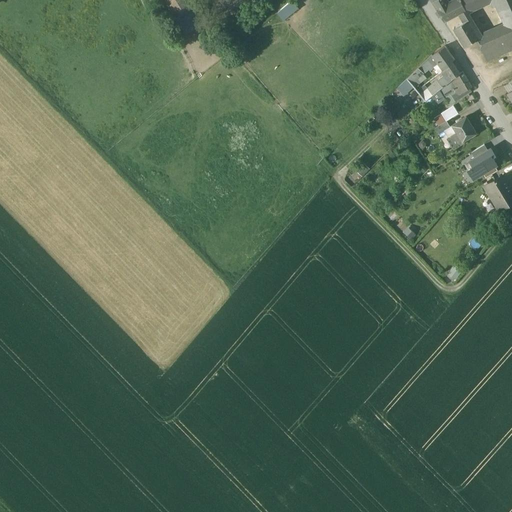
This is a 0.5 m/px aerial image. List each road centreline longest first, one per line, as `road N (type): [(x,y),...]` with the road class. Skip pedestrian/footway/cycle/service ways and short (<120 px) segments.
road 1 (track): [(511,226),(459,286),(446,288),(322,163)]
road 2 (residential): [(421,0),(511,139)]
